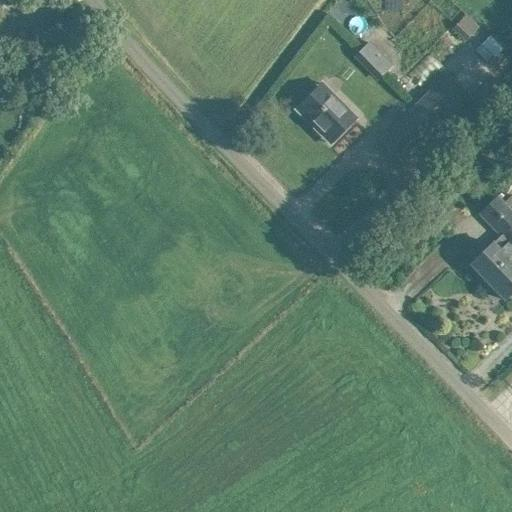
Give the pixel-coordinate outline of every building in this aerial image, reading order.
[(466,41),(478,27),(465,15),(455,26),(452,29),(466,41)] [(391,58),(403,47),(381,25),(369,37),(391,58)] [(447,72),(377,139),(401,164),(415,150),(471,97),(447,72)] [(324,83),(310,97),(296,111),(312,127),(315,124),(332,141),(329,144),(330,145),(359,118),(324,83)] [(439,186),(432,193),(421,204),(429,212),(431,210),(435,215),(444,206),(439,201),(446,193),(439,186)] [(511,241),(505,234),(511,227),(511,212),(499,198),(482,213),(503,235),(485,252),(470,266),(504,301),(511,293),(511,241)]
